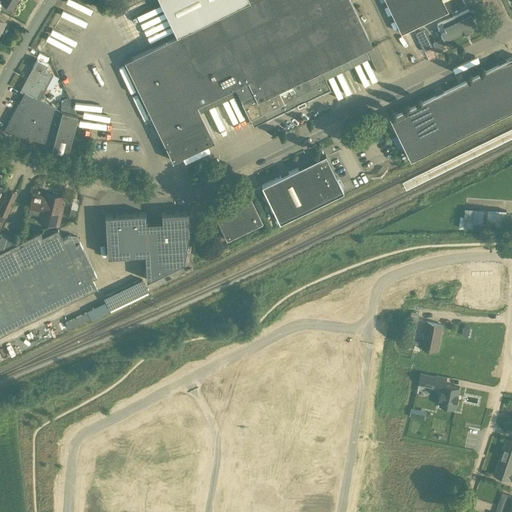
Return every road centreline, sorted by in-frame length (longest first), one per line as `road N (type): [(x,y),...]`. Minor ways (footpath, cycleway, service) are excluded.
road 1 (tertiary): [(0,151),(144,191),(179,189),(507,34)]
road 2 (residential): [(189,379),(78,439),(67,511)]
road 3 (residential): [(369,329),(294,325),(189,379)]
road 4 (residential): [(339,511),(369,329)]
road 5 (residential): [(511,255),(393,273),(375,288),(369,329)]
road 6 (unclassified): [(507,360),(468,501)]
road 7 (residential): [(208,511),(216,432),(189,379)]
